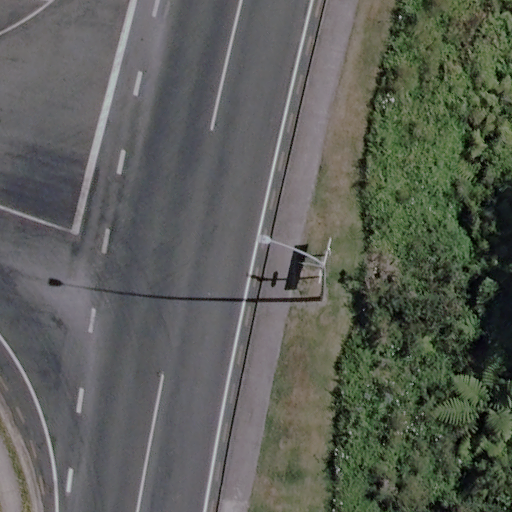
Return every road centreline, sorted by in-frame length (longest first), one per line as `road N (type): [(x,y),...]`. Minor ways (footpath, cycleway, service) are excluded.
road 1 (tertiary): [(142,511),(195,238)]
road 2 (tertiary): [(195,238),(254,0)]
road 3 (unclassified): [(195,238),(69,220),(0,200)]
